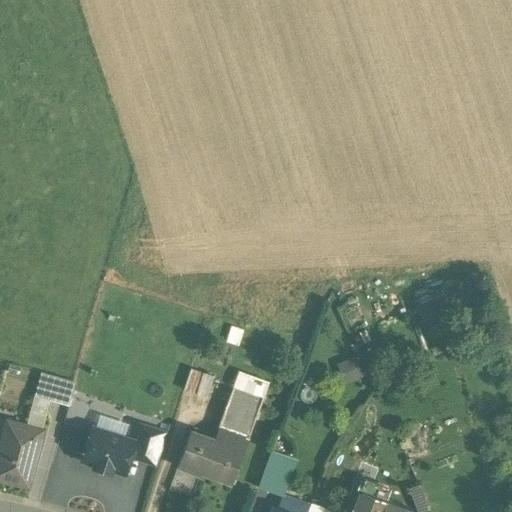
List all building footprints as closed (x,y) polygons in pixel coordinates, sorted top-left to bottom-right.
[(190,369),(183,390),(193,394),(200,373),(190,369)] [(370,372),(355,377),(361,395),(376,390),(370,372)] [(75,383),(40,374),(36,398),(68,407),(75,383)] [(213,377),(202,374),(195,395),(206,398),(213,377)] [(231,389),(212,440),(243,452),(262,400),(231,389)] [(44,431),(7,422),(0,449),(0,480),(29,488),(44,431)] [(164,434),(132,423),(127,440),(134,442),(129,456),(154,464),(164,434)] [(127,440),(92,429),(81,461),(94,465),(93,468),(109,473),(110,470),(123,474),(129,456),(134,442),(127,440)] [(212,440),(190,432),(177,464),(201,473),(231,484),(243,452),(212,440)] [(295,459),(271,450),(257,488),(279,496),(283,491),(295,459)] [(201,473),(177,464),(168,490),(191,498),(201,473)] [(400,511),(358,497),(352,511),(400,511)] [(307,511),(309,508),(280,499),(276,510),(282,511),(307,511)]
